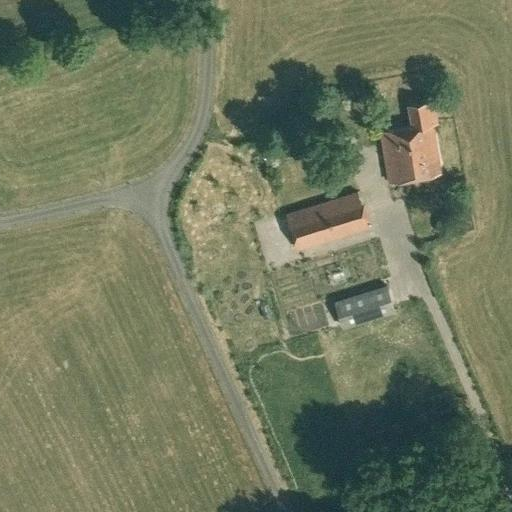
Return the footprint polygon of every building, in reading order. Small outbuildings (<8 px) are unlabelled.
[(433,122),(438,121),(434,99),(410,104),(414,125),(382,130),(391,181),(441,172),(433,122)] [(350,165),(346,153),(333,157),(335,169),(350,165)] [(298,249),(369,227),(359,192),(288,213),(298,249)] [(241,218),(247,234),(276,225),(270,208),(241,218)] [(458,227),(459,222),(456,216),(451,213),(446,213),(442,214),(440,216),(438,219),(437,221),(437,224),(437,226),(438,229),(440,231),(442,233),(445,234),(447,235),(450,235),(452,234),(455,233),(457,230),(458,227)] [(285,274),(287,287),(315,281),(312,268),(285,274)] [(387,284),(333,300),(342,327),(395,311),(387,284)]
